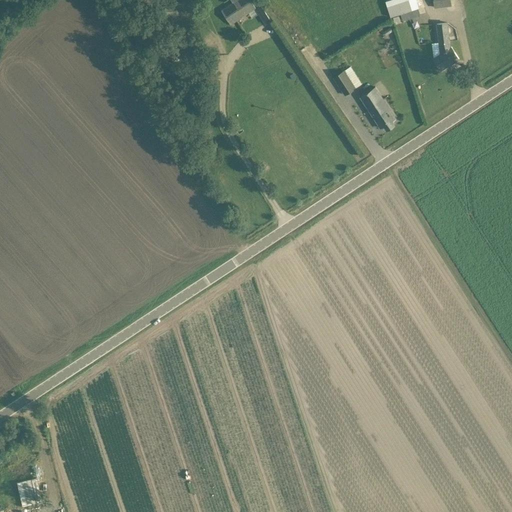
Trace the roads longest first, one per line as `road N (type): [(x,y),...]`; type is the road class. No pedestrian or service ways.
road 1 (unclassified): [(0,417),(511,80)]
road 2 (track): [(99,0),(141,93),(247,253)]
